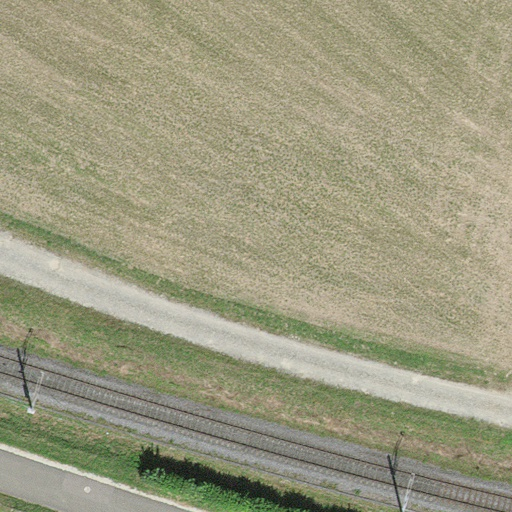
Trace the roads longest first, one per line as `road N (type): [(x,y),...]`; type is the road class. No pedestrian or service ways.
road 1 (track): [(511,411),(339,369),(99,295),(0,251)]
road 2 (unclassified): [(124,511),(0,469)]
